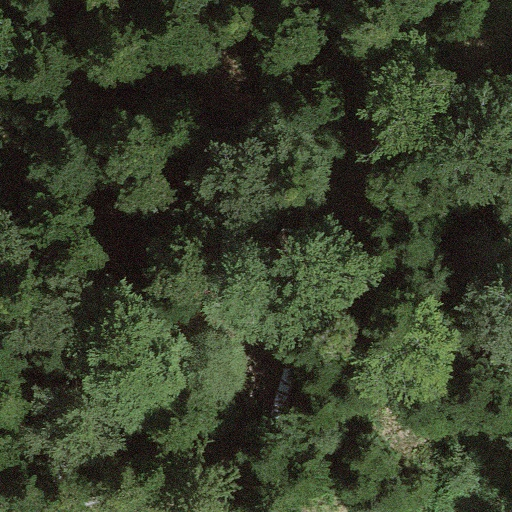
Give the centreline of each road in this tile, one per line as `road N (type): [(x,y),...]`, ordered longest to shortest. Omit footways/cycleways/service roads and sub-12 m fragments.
road 1 (track): [(244,0),(264,83),(258,177),(214,277),(56,508)]
road 2 (track): [(48,511),(132,488),(192,495),(219,511)]
